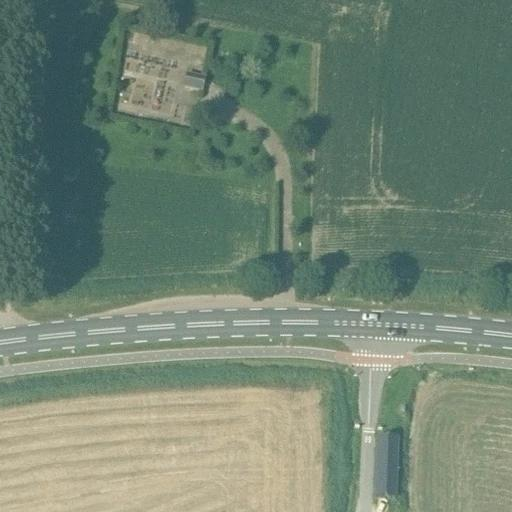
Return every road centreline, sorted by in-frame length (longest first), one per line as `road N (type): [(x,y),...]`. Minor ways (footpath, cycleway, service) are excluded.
road 1 (primary): [(0,341),(154,328),(372,326)]
road 2 (unclassified): [(364,511),(372,326)]
road 3 (primary): [(372,326),(511,339)]
